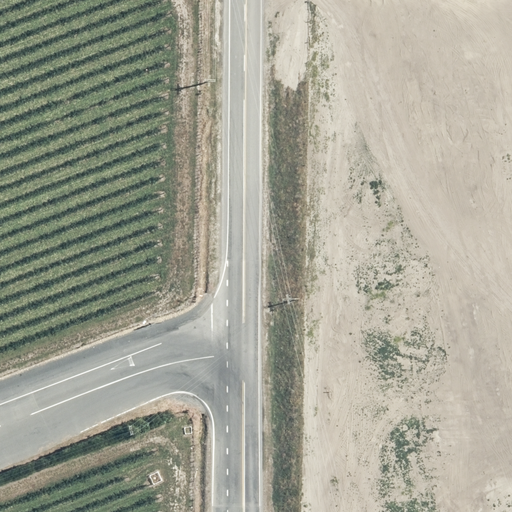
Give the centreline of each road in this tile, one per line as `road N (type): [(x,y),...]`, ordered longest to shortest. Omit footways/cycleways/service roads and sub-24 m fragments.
road 1 (unclassified): [(245,0),(243,356)]
road 2 (unclassified): [(243,356),(167,363),(0,430)]
road 3 (unclassified): [(243,356),(244,511)]
